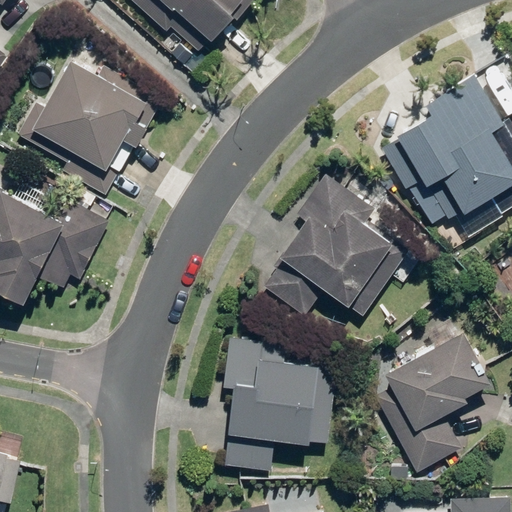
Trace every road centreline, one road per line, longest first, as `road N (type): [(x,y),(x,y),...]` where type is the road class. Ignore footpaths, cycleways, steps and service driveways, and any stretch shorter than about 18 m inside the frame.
road 1 (residential): [(132,379),(184,233),(225,170),(285,102),(372,32)]
road 2 (residential): [(132,379),(0,355)]
road 3 (residential): [(132,511),(132,379)]
